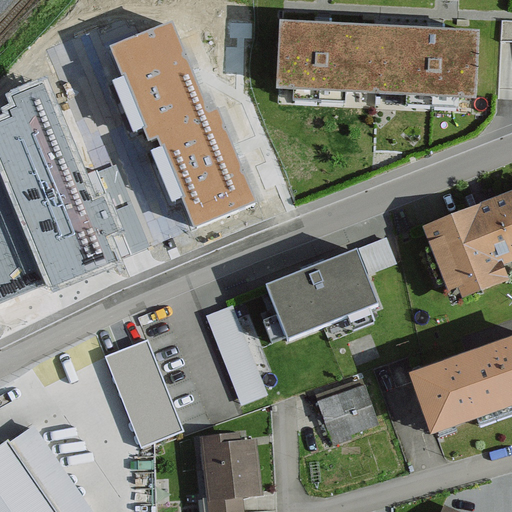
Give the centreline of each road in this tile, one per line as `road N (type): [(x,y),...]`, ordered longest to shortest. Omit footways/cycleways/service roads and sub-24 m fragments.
road 1 (residential): [(511,148),(141,292),(0,363)]
road 2 (residential): [(511,458),(322,511)]
